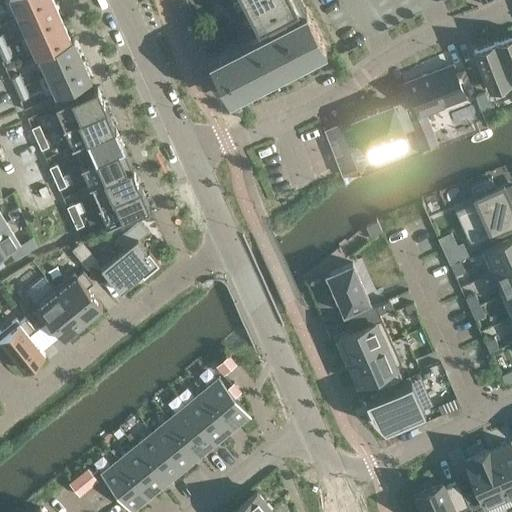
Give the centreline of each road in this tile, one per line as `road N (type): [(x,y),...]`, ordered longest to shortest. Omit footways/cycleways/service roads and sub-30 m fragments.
road 1 (residential): [(190,157),(281,121),(385,60),(511,5)]
road 2 (residential): [(0,386),(14,410),(225,241)]
road 3 (residential): [(310,425),(225,241)]
road 4 (residential): [(190,157),(118,0)]
road 5 (residential): [(370,467),(511,405)]
road 6 (residential): [(310,425),(192,511)]
